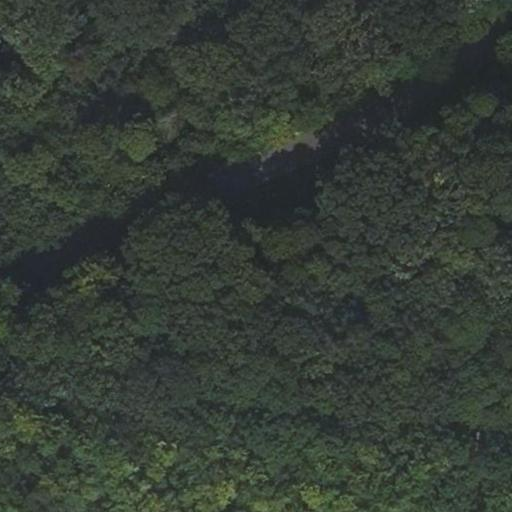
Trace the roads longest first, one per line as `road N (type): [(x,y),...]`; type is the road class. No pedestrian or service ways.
road 1 (unclassified): [(0,281),(391,119),(511,22)]
road 2 (track): [(0,382),(93,403),(511,433)]
